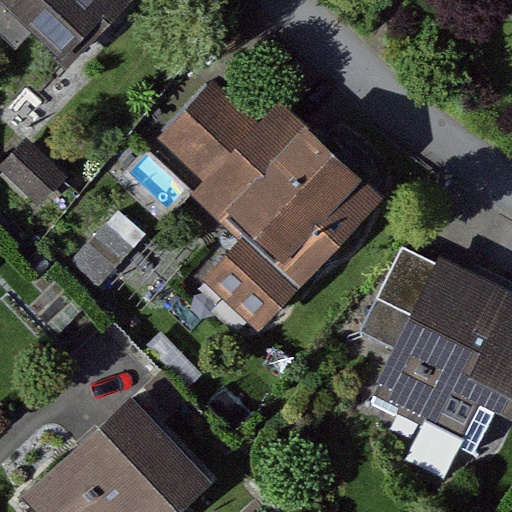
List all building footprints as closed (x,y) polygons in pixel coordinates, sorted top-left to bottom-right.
[(134,0),(9,0),(77,62),(134,0)] [(224,78),(164,140),(215,188),(204,200),(249,242),(220,273),(277,326),(400,198),(294,97),(270,122),(224,78)] [(65,176),(27,141),(0,169),(0,170),(38,205),(65,176)] [(145,236),(119,212),(59,278),(85,301),(145,236)] [(511,432),(511,285),(453,256),(381,401),(499,459),(511,432)] [(154,396),(48,486),(70,511),(192,511),(228,482),(154,396)]
